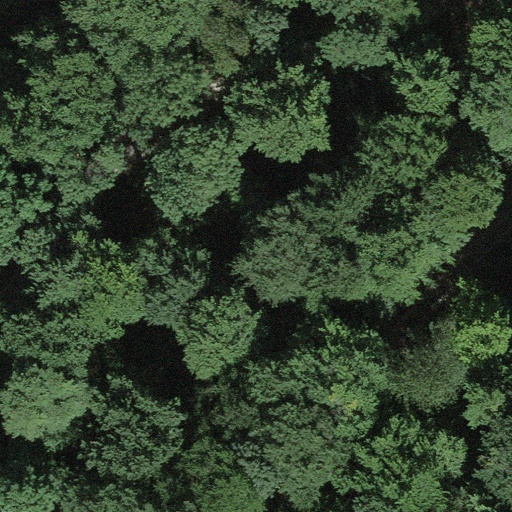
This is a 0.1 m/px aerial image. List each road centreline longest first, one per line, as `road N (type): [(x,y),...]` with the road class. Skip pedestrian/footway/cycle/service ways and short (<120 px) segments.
road 1 (track): [(0,328),(40,264),(159,139),(209,100),(312,48),(472,0)]
road 2 (track): [(511,230),(380,365),(287,511)]
